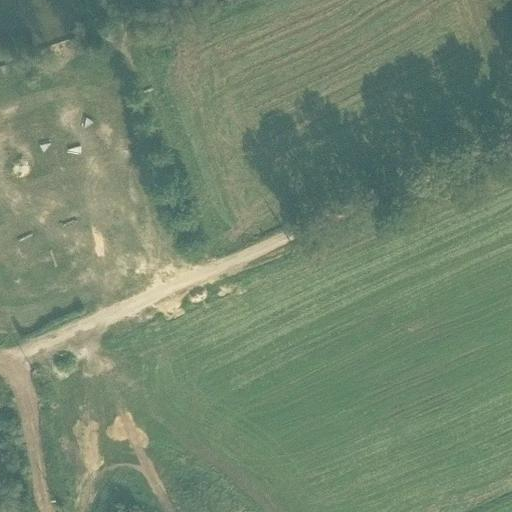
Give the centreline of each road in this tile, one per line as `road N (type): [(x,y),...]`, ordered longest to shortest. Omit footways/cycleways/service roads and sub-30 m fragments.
road 1 (unclassified): [(0,366),(511,142)]
road 2 (track): [(48,511),(3,365)]
